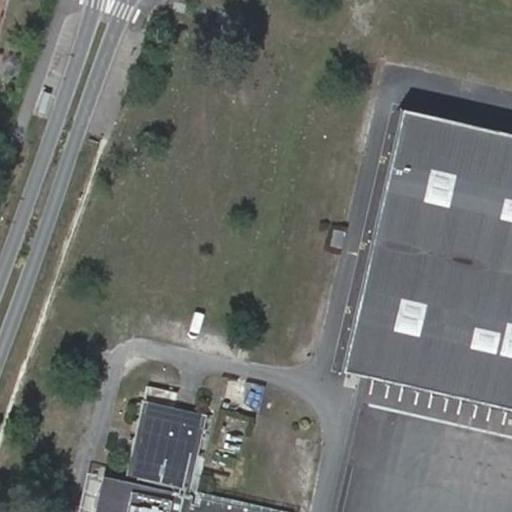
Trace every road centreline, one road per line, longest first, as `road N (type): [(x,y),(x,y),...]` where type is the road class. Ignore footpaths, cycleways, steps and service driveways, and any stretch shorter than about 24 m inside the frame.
road 1 (secondary): [(0,351),(126,0)]
road 2 (secondary): [(95,0),(0,278)]
